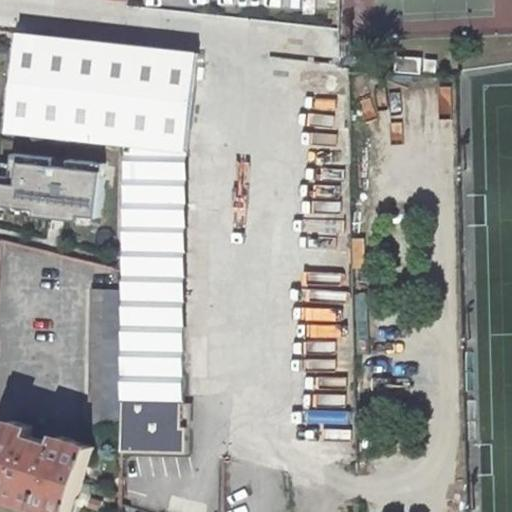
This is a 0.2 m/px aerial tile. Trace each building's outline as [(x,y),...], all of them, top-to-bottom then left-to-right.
[(21,31),(9,135),(125,147),(126,288),(124,423),(125,453),(125,457),(191,457),(193,151),(202,52),(21,31)] [(398,55),(397,71),(422,73),(423,57),(398,55)] [(0,211),(101,224),(107,163),(17,153),(13,178),(0,174),(0,211)] [(92,422),(124,423),(126,288),(94,287),(92,422)] [(14,419),(0,462),(0,490),(67,511),(74,511),(96,445),(63,435),(60,444),(30,434),(33,425),(14,419)]
